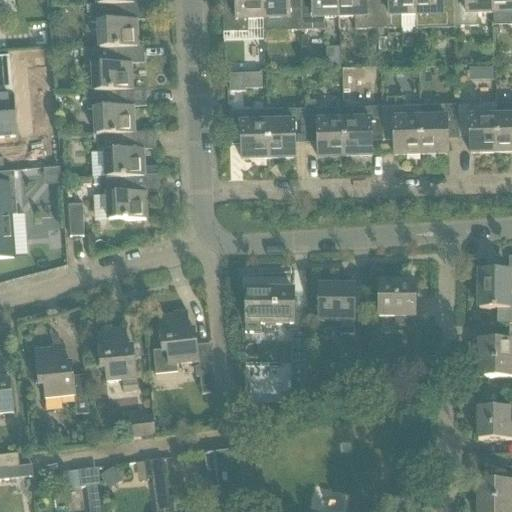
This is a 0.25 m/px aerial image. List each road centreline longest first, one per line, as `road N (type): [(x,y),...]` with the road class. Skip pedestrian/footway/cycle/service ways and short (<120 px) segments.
road 1 (residential): [(206,244),(231,434),(40,466)]
road 2 (residential): [(455,229),(452,511)]
road 3 (residential): [(206,244),(455,229)]
road 4 (residential): [(206,244),(197,0)]
road 5 (residential): [(0,292),(206,244)]
